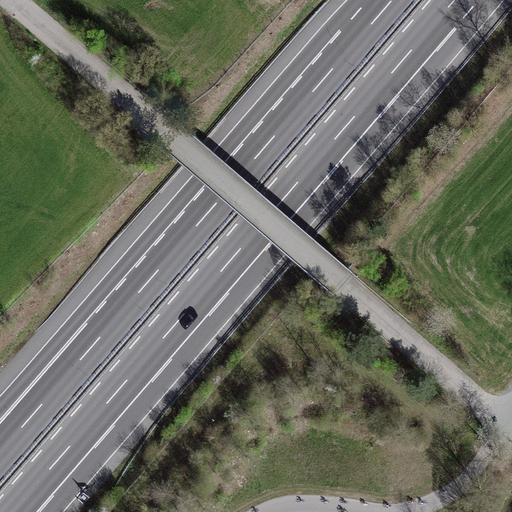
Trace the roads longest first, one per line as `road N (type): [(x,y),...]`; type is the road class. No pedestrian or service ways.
road 1 (motorway): [(15,511),(456,0)]
road 2 (unclassified): [(12,0),(511,426)]
road 3 (motorway): [(391,0),(137,292)]
road 4 (motorway): [(137,292),(0,450)]
road 5 (motorway): [(137,292),(0,419)]
road 6 (track): [(405,511),(447,497),(511,402)]
